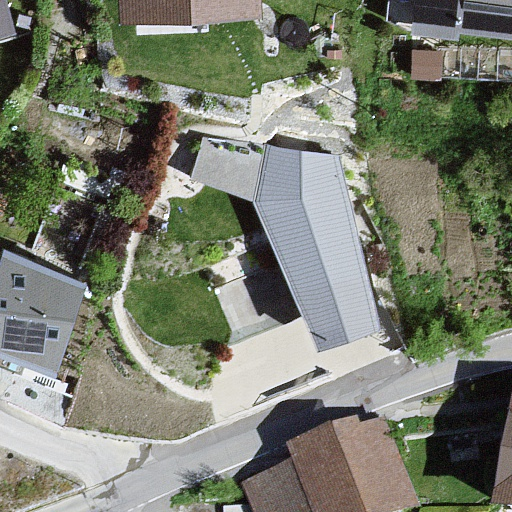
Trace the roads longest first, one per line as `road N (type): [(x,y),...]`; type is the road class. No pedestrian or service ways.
road 1 (tertiary): [(511,355),(432,370),(141,487)]
road 2 (residential): [(0,427),(111,460),(141,487)]
